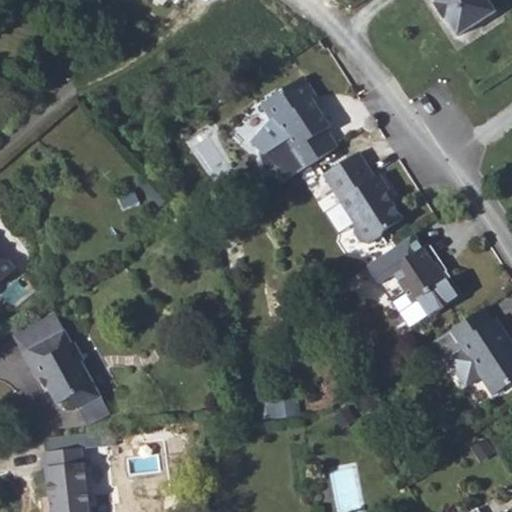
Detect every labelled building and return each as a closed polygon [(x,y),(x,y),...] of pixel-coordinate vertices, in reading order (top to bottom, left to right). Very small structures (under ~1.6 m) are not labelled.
[(437,0),(452,23),(453,22),(465,40),(502,16),(492,0),(437,0)] [(309,81),(267,109),(277,124),(256,146),(267,157),(264,158),(269,177),(280,174),(289,186),(343,151),(332,134),(336,131),(318,104),(322,101),(309,81)] [(402,217),(392,200),(386,191),(390,189),(381,174),(377,177),(363,155),(326,178),(366,242),(385,231),(384,229),(402,217)] [(386,191),(392,200),(396,197),(390,189),(386,191)] [(432,262),(413,233),(367,263),(390,299),(404,290),(412,303),(418,299),(428,314),(460,293),(445,270),(441,272),(434,261),(432,262)] [(0,297),(4,289),(23,273),(12,259),(5,265),(0,258),(0,247),(6,242),(0,234),(0,297)] [(462,385),(479,375),(492,394),(511,382),(511,383),(511,352),(509,348),(511,346),(511,345),(494,318),(489,322),(481,309),(449,330),(459,346),(443,356),(462,385)] [(80,346),(64,318),(48,328),(58,345),(33,360),(49,387),(54,385),(67,407),(80,400),(89,415),(112,401),(92,368),(96,365),(83,344),(80,346)] [(48,328),(23,342),(33,360),(58,345),(48,328)] [(459,346),(449,330),(433,341),(443,356),(459,346)] [(92,511),(85,448),(46,452),(52,511),(92,511)]
